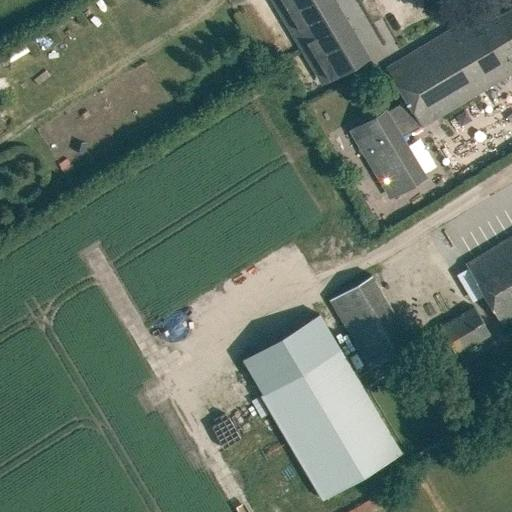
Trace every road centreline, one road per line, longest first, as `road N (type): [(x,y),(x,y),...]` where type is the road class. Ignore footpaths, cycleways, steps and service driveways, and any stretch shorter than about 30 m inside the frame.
road 1 (track): [(511,165),(197,359),(185,377),(184,419),(242,511)]
road 2 (track): [(227,0),(0,144)]
